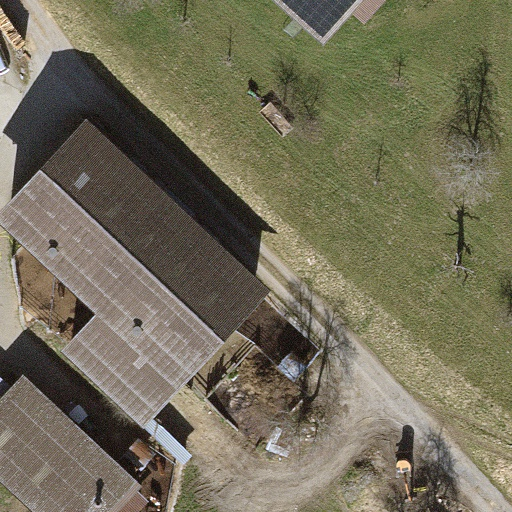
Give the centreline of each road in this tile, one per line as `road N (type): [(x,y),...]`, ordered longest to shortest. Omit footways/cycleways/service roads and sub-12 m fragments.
road 1 (track): [(64,71),(482,511)]
road 2 (track): [(64,71),(0,193)]
